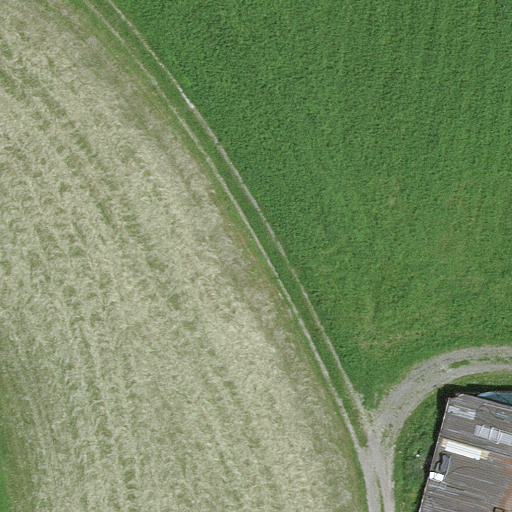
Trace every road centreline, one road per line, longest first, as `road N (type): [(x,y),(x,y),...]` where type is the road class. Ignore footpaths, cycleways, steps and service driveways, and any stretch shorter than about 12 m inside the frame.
road 1 (track): [(367,436),(229,196),(87,0)]
road 2 (track): [(367,436),(420,373),(511,359)]
